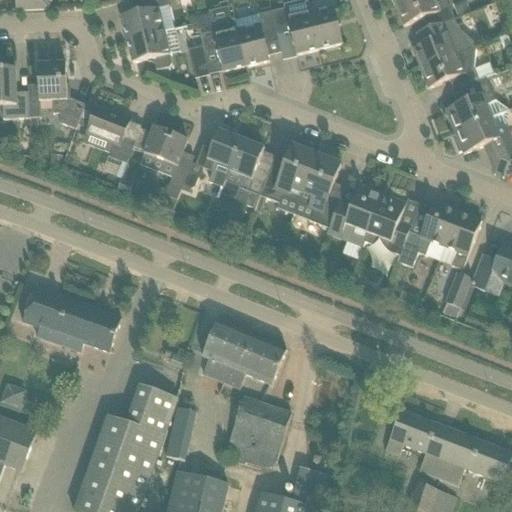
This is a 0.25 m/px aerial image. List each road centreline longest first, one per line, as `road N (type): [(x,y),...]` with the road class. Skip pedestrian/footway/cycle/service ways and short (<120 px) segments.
road 1 (tertiary): [(511,409),(0,209)]
road 2 (residential): [(406,158),(250,98),(195,111),(101,74),(79,30),(0,29)]
road 3 (residential): [(406,158),(411,124),(361,0)]
